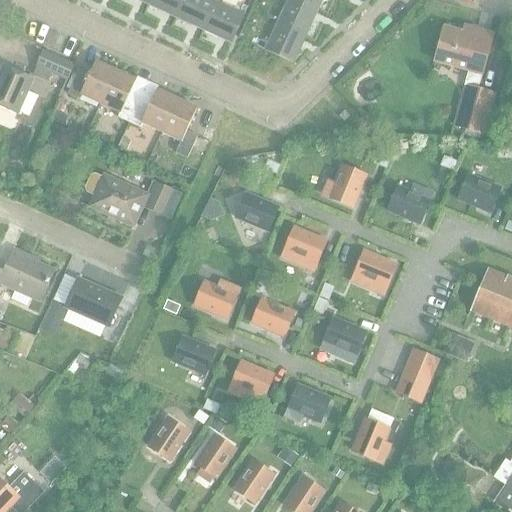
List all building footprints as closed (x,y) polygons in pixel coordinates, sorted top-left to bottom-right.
[(174,20),(183,0),(149,0),(146,7),(174,20)] [(202,33),(215,5),(205,0),(183,0),(174,20),(202,33)] [(320,9),(300,0),(278,0),(287,4),(278,24),(307,37),(320,9)] [(300,0),(320,9),(324,0),(300,0)] [(215,5),(202,33),(230,46),(243,17),(215,5)] [(294,65),(307,37),(278,24),(265,52),(294,65)] [(240,37),(253,42),(256,33),(244,28),(240,37)] [(444,29),(434,62),(481,75),(492,37),(477,32),(475,38),(444,29)] [(35,68),(65,82),(72,66),(42,53),(35,68)] [(81,63),(67,94),(79,100),(81,95),(100,104),(115,72),(95,62),(93,68),(81,63)] [(2,68),(0,73),(0,109),(15,116),(17,111),(29,116),(37,97),(26,92),(31,81),(2,68)] [(139,101),(145,89),(134,84),(135,81),(115,72),(100,104),(119,113),(117,117),(129,123),(139,101)] [(162,132),(177,100),(156,90),(155,93),(145,89),(139,101),(129,123),(140,128),(142,123),(162,132)] [(177,100),(162,132),(180,141),(175,153),(187,159),(197,136),(186,131),(196,109),(177,100)] [(377,155),(374,164),(386,169),(389,160),(377,155)] [(444,157),(441,166),(453,171),(456,162),(444,157)] [(352,208),(365,177),(342,167),(329,198),(352,208)] [(103,177),(103,178),(94,175),(91,176),(85,189),(86,193),(94,197),(90,208),(133,227),(142,207),(158,214),(169,190),(152,182),(146,196),(103,177)] [(458,200),(489,213),(499,189),(468,176),(458,200)] [(234,210),(235,183),(211,183),(210,209),(234,210)] [(388,211),(419,224),(429,200),(428,200),(431,194),(414,187),(411,193),(397,187),(388,211)] [(277,208),(246,195),(236,218),(267,232),(277,208)] [(325,241),(294,228),(284,252),(282,258),(299,266),(302,260),(315,265),(325,241)] [(0,270),(0,284),(40,302),(53,272),(28,261),(29,258),(14,251),(4,272),(0,270)] [(395,265),(364,252),(354,276),(355,276),(352,282),(369,289),(372,283),(386,289),(395,265)] [(118,268),(108,293),(120,298),(131,273),(118,268)] [(511,278),(489,268),(470,310),(511,328),(511,278)] [(328,272),(320,299),(330,302),(338,275),(328,272)] [(78,280),(66,307),(109,326),(121,299),(78,280)] [(195,306),(226,319),(236,296),(235,295),(238,289),(221,282),(218,288),(204,283),(195,306)] [(293,313),(262,300),(252,324),(283,337),(293,313)] [(355,356),(365,333),(334,319),(324,343),(338,349),(335,355),(353,362),(355,356)] [(452,335),(445,353),(455,357),(462,339),(452,335)] [(214,351),(183,338),(173,362),(204,375),(214,351)] [(413,351),(396,393),(420,403),(438,361),(413,351)] [(273,376),(241,362),(231,386),(232,386),(229,392),(247,400),(249,394),(263,399),(273,376)] [(31,382),(19,396),(30,405),(42,391),(31,382)] [(329,399),(298,386),(288,410),(319,423),(329,399)] [(148,447),(169,462),(188,433),(167,419),(148,447)] [(365,420),(352,451),(376,461),(382,464),(389,446),(383,444),(389,430),(365,420)] [(195,464),(216,479),(235,450),(214,436),(195,464)] [(58,443),(47,453),(57,465),(68,455),(58,443)] [(511,511),(511,462),(511,463),(506,459),(494,477),(507,486),(496,501),(511,511)] [(233,490),(255,504),(273,476),(252,462),(233,490)] [(17,511),(23,511),(43,492),(24,474),(9,489),(0,480),(0,511),(4,511),(11,505),(17,511)] [(284,507),(291,511),(311,511),(324,493),(302,478),(284,507)]
